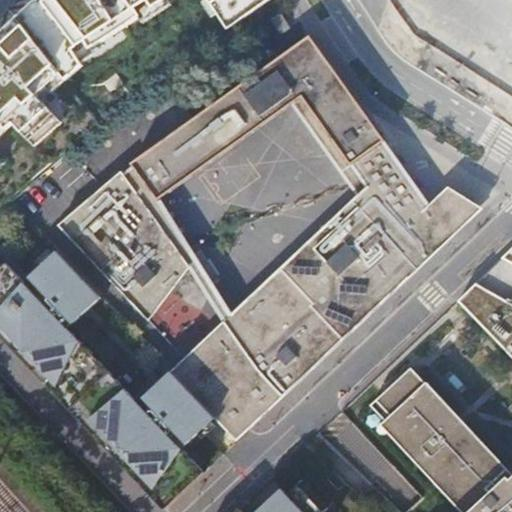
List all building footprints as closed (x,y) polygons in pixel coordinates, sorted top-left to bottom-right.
[(250,0),(35,0),(13,14),(62,75),(166,0),(204,0),(223,21),(250,0)] [(511,92),(511,0),(385,0),(384,3),(511,92)] [(62,75),(13,14),(11,15),(0,26),(0,132),(11,124),(37,147),(66,121),(38,93),(62,75)] [(430,212),(311,40),(193,124),(211,150),(219,145),(221,148),(257,121),(254,117),(260,113),(263,117),(286,100),(360,203),(189,366),(177,378),(215,418),(238,441),(450,240),(430,212)] [(193,124),(170,140),(185,173),(211,150),(193,124)] [(170,140),(131,167),(137,174),(133,176),(149,199),(159,192),(156,187),(162,183),(165,187),(185,173),(170,140)] [(122,175),(63,230),(136,307),(151,323),(189,270),(122,175)] [(448,192),(430,212),(450,240),(479,212),(448,192)] [(511,249),(457,302),(511,357),(511,249)] [(92,289),(57,251),(24,281),(6,263),(0,265),(0,337),(165,511),(205,473),(183,450),(215,418),(177,378),(171,372),(138,403),(60,319),(92,289)] [(511,511),(511,472),(498,459),(500,457),(469,423),(463,428),(453,418),(459,412),(414,364),(395,381),(400,386),(395,390),(390,385),(373,401),(473,508),(476,506),(478,508),(473,511),(511,511)] [(235,511),(326,511),(329,509),(303,481),(288,495),(282,489),(257,511),(242,511),(239,509),(235,511)]
